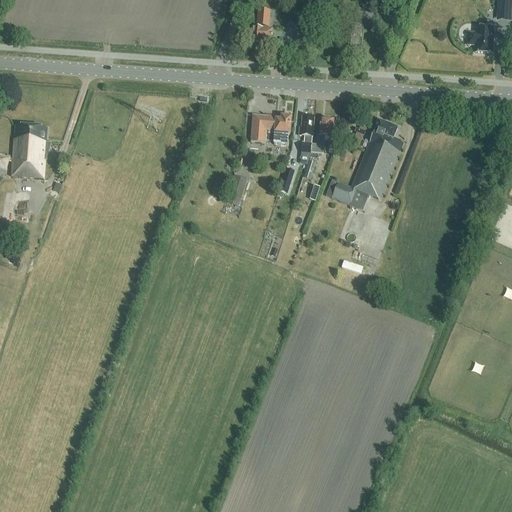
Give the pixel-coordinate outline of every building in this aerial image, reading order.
[(511,10),(511,0),(498,0),(498,9),(511,10)] [(373,20),(373,11),(358,10),(357,19),(373,20)] [(271,44),(273,30),(265,30),(267,12),(260,12),(258,29),(253,29),(253,30),(251,30),(251,35),(253,35),(252,45),(261,46),(261,43),(271,44)] [(361,51),(363,30),(362,30),(362,25),(350,24),(349,32),(347,34),(347,37),(349,39),(348,52),(349,54),(355,54),(357,53),(357,51),(361,51)] [(492,54),(494,29),(477,28),(477,34),(469,34),(468,46),(476,46),(475,53),(492,54)] [(265,145),(266,142),(274,143),(273,146),(288,147),(289,135),(290,135),(291,118),(290,118),(290,117),(283,116),(283,118),(282,118),(267,117),(267,118),(253,117),(251,143),(265,145)] [(312,138),(314,119),(302,118),(301,128),(300,128),(299,136),(305,137),(305,142),(312,143),(312,138)] [(317,136),(316,145),(313,145),(312,149),(311,154),(311,153),(321,154),(322,147),(323,147),(324,137),(332,138),(334,121),(321,119),(319,136),(317,136)] [(381,201),(404,144),(393,139),(398,128),(379,121),(351,189),(332,181),(325,197),(350,207),(356,191),(381,201)] [(44,180),(46,149),(51,150),(51,144),(46,144),(47,129),(15,127),(13,160),(9,159),(10,157),(8,156),(7,158),(0,156),(0,177),(3,179),(9,162),(13,163),(12,178),(44,180)] [(312,149),(313,145),(302,144),(301,153),(311,154),(312,149)] [(311,181),(315,165),(309,163),(305,179),(311,181)] [(317,184),(322,186),(326,172),(321,170),(317,184)] [(296,174),(288,171),(281,194),(288,196),(296,174)] [(239,208),(247,181),(234,177),(226,204),(239,208)] [(397,287),(396,286),(396,285),(395,284),(394,283),(393,282),(392,282),(391,282),(390,282),(389,283),(388,284),(387,285),(386,286),(386,287),(386,288),(387,290),(388,291),(388,292),(390,292),(391,292),(393,292),(394,292),(395,291),(396,290),(397,289),(397,288),(397,287)]
